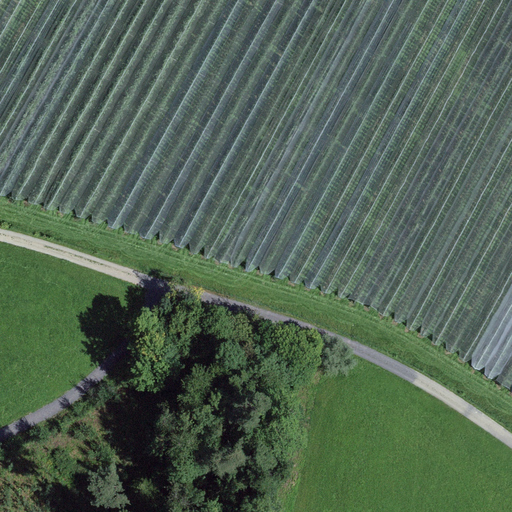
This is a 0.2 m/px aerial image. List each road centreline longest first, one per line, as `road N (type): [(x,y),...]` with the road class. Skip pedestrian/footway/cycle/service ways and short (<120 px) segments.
road 1 (track): [(0,236),(417,377),(511,442)]
road 2 (track): [(0,436),(96,382),(175,290)]
